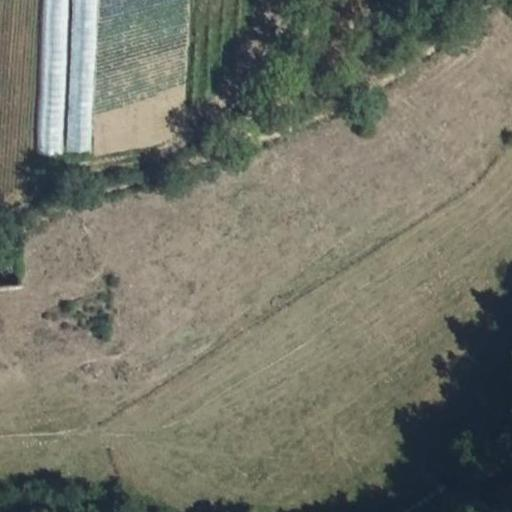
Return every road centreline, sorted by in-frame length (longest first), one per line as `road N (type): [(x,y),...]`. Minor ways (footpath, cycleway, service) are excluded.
road 1 (track): [(0,241),(372,105),(503,0)]
road 2 (track): [(324,0),(273,141)]
